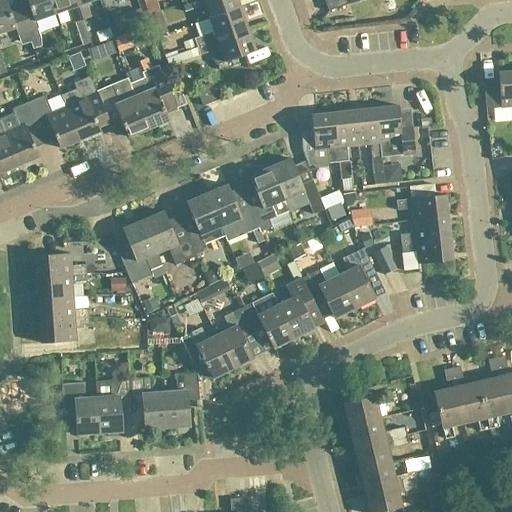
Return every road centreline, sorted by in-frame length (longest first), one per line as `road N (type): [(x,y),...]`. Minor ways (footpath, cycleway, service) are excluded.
road 1 (residential): [(0,217),(91,191),(271,115),(311,65)]
road 2 (residential): [(316,463),(211,471),(188,487),(27,499),(0,484)]
road 3 (residential): [(316,463),(303,396),(309,381),(407,330),(480,305)]
road 4 (residential): [(480,305),(485,284),(469,138),(450,59)]
road 5 (residential): [(450,59),(339,71),(311,65)]
